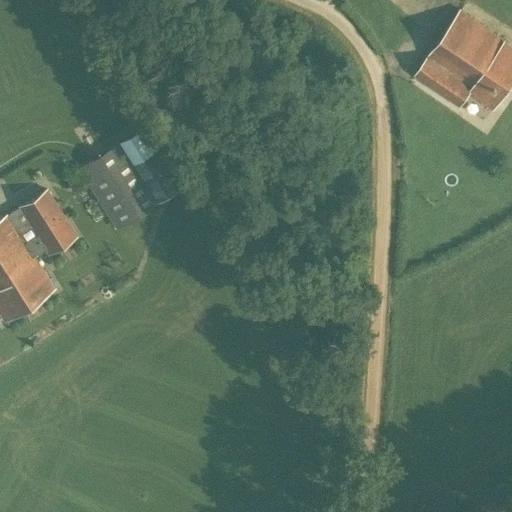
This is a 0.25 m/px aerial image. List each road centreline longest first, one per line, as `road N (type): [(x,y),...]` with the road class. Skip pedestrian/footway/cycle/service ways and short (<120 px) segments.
road 1 (track): [(361,511),(382,114)]
road 2 (unclassified): [(382,114),(367,52),(347,16),(318,0)]
